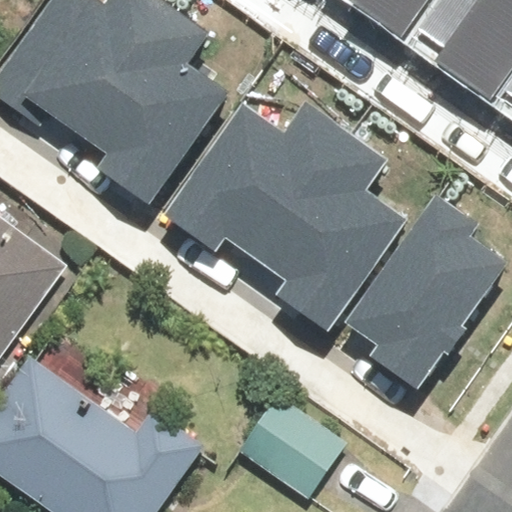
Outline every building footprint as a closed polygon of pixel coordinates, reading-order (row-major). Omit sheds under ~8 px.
[(52,0),(0,75),(0,85),(50,121),(63,102),(126,146),(113,163),(163,197),(245,80),(203,51),(221,25),(185,0),(52,0)] [(349,0),(399,36),(425,0),(349,0)] [(511,0),(447,0),(425,31),(446,46),(436,60),(486,96),(511,60),(511,0)] [(244,100),(166,212),(221,251),(233,232),(296,276),(284,293),(333,327),(415,211),(373,181),(391,155),(303,94),(281,126),(244,100)] [(443,182),(359,312),(392,333),(379,353),(428,384),(511,252),(511,250),(482,231),(493,214),(443,182)] [(0,364),(69,269),(0,219),(0,364)] [(0,405),(0,481),(44,511),(162,511),(205,451),(153,415),(138,437),(30,363),(0,405)] [(287,405),(246,462),(305,505),(347,448),(287,405)]
